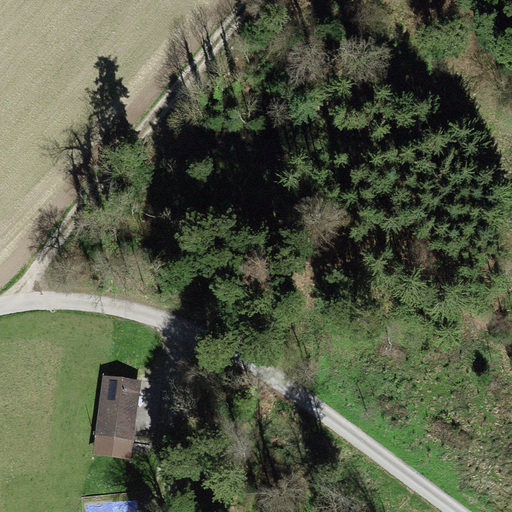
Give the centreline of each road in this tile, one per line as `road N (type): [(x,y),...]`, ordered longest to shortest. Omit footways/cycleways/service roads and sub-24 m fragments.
road 1 (unclassified): [(457,511),(314,404),(201,334),(106,305),(0,306)]
road 2 (track): [(249,0),(12,303)]
